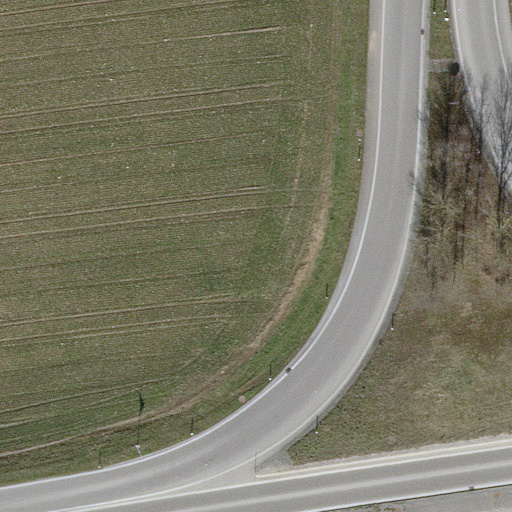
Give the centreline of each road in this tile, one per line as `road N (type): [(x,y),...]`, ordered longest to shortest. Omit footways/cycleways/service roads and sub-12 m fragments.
road 1 (primary): [(407,0),(396,189),(384,250),(353,328),(287,408),(108,511)]
road 2 (motorway): [(511,464),(190,511)]
road 3 (motorway): [(511,138),(486,59),(479,0)]
